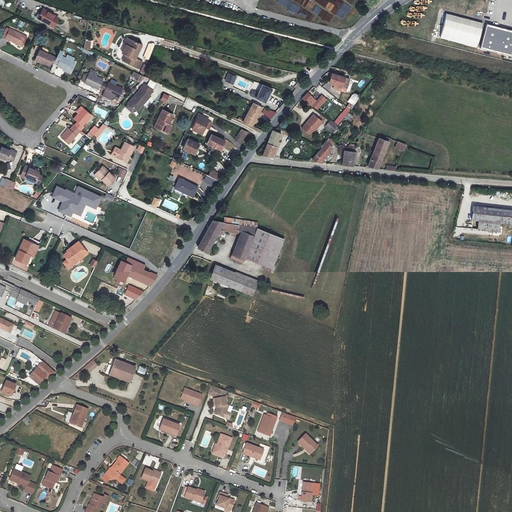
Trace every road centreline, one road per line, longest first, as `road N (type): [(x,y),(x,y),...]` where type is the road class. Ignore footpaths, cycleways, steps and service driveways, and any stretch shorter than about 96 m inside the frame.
road 1 (unclassified): [(511,184),(247,155)]
road 2 (tertiary): [(395,0),(247,155)]
road 3 (residential): [(0,120),(31,143),(75,90),(0,54)]
road 4 (residential): [(119,437),(278,494)]
road 5 (residential): [(25,220),(63,225),(165,278)]
road 6 (tertiary): [(247,155),(165,278)]
road 7 (residential): [(0,271),(119,326)]
